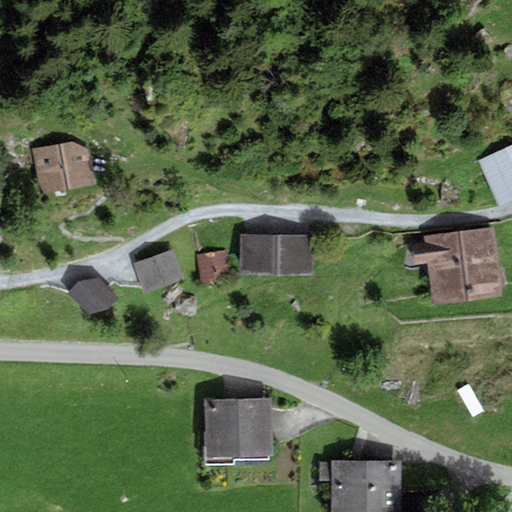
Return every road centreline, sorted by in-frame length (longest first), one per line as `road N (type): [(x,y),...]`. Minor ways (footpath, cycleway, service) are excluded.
road 1 (unclassified): [(0,350),(153,355),(264,374),(433,454),(511,479)]
road 2 (residential): [(511,210),(456,222),(218,210),(98,262),(0,281)]
